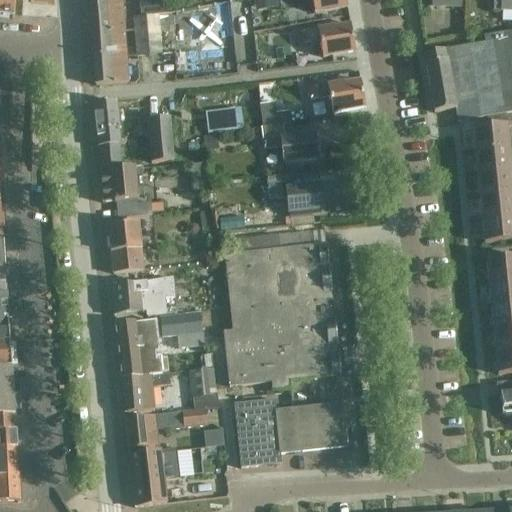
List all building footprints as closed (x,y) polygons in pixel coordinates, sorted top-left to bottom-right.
[(0,0),(0,14),(12,16),(14,16),(15,0),(0,0)] [(121,0),(84,0),(87,34),(108,33),(109,34),(124,31),(121,0)] [(347,9),(344,0),(291,0),(292,2),(302,0),(311,0),(314,15),(347,9)] [(433,0),(433,8),(461,9),(460,0),(433,0)] [(511,12),(511,0),(493,0),(493,12),(511,12)] [(139,3),(140,18),(160,16),(166,16),(165,1),(139,3)] [(160,16),(140,18),(137,18),(140,53),(163,52),(160,16)] [(354,54),(349,26),(333,29),(333,28),(297,34),(299,46),(319,43),(322,59),(354,54)] [(125,52),(124,31),(109,34),(108,33),(87,34),(89,55),(125,52)] [(511,33),(483,38),(484,44),(423,54),(434,114),(454,110),(456,124),(511,114),(511,33)] [(128,83),(126,55),(125,52),(89,55),(89,59),(93,58),(95,86),(128,83)] [(363,110),(358,83),(342,86),(342,84),(306,91),(308,102),(328,98),(331,115),(363,110)] [(109,102),(92,104),(99,176),(122,174),(118,138),(118,131),(119,131),(117,104),(109,102)] [(260,127),(289,124),(288,113),(273,114),(272,104),(258,106),(260,127)] [(233,112),(205,115),(208,136),(236,132),(233,112)] [(172,146),(170,125),(170,119),(147,121),(151,164),(174,162),(172,146)] [(472,131),(474,154),(509,151),(506,127),(472,131)] [(313,137),(261,142),(262,152),(280,150),(282,165),(315,162),(313,137)] [(216,140),(205,141),(206,153),(218,152),(216,140)] [(511,174),(509,151),(474,154),(476,177),(511,174)] [(191,182),(202,182),(202,157),(191,157),(191,182)] [(138,206),(135,173),(99,176),(102,204),(116,203),(118,220),(152,217),(150,205),(138,206)] [(511,196),(511,184),(511,174),(476,177),(479,200),(511,196)] [(286,177),(265,179),(267,202),(285,200),(287,216),(320,212),(318,186),(287,189),(286,177)] [(511,219),(511,196),(479,200),(481,222),(511,219)] [(274,230),(288,228),(287,219),(273,220),(274,230)] [(511,219),(481,222),(483,246),(511,243),(511,219)] [(108,239),(105,240),(106,250),(110,250),(112,276),(142,272),(137,224),(107,227),(108,239)] [(323,232),(222,242),(223,257),(325,247),(323,232)] [(338,377),(331,306),(325,247),(223,257),(231,333),(222,334),(227,388),(270,384),(270,393),(289,391),(288,382),(338,377)] [(511,259),(485,262),(487,285),(511,283),(511,259)] [(172,281),(111,288),(114,317),(147,314),(147,318),(165,316),(164,302),(174,301),(172,281)] [(511,305),(511,283),(487,285),(489,308),(511,305)] [(0,344),(9,344),(5,295),(0,295),(0,344)] [(511,328),(511,305),(489,308),(492,331),(511,328)] [(178,351),(203,348),(199,316),(159,320),(161,339),(176,338),(178,351)] [(135,323),(115,325),(121,381),(157,377),(166,376),(161,376),(156,322),(135,324),(135,323)] [(511,351),(511,328),(492,331),(494,353),(511,351)] [(0,369),(11,369),(9,344),(0,344),(0,369)] [(511,375),(511,351),(494,353),(496,377),(511,375)] [(0,417),(14,417),(11,369),(0,369),(0,417)] [(211,371),(188,373),(189,386),(197,385),(198,397),(214,395),(211,371)] [(167,376),(166,376),(157,377),(121,381),(124,415),(153,412),(151,389),(168,387),(167,376)] [(192,413),(205,411),(216,410),(214,395),(198,397),(191,398),(192,413)] [(511,415),(511,395),(498,397),(499,417),(511,415)] [(274,413),(273,401),(232,405),(239,470),(279,466),(278,456),(277,456),(273,413),(274,413)] [(273,401),(274,413),(273,413),(277,456),(278,456),(279,466),(280,466),(279,456),(344,450),(339,407),(274,413),(273,401)] [(205,411),(181,414),(183,429),(206,427),(205,411)] [(163,415),(125,419),(129,452),(157,449),(155,427),(164,427),(164,431),(183,429),(181,414),(163,415)] [(0,433),(15,432),(14,417),(0,417),(0,433)] [(0,501),(20,501),(15,432),(0,433),(0,501)] [(160,453),(129,456),(135,510),(166,506),(163,483),(179,481),(176,454),(160,456),(160,453)]
